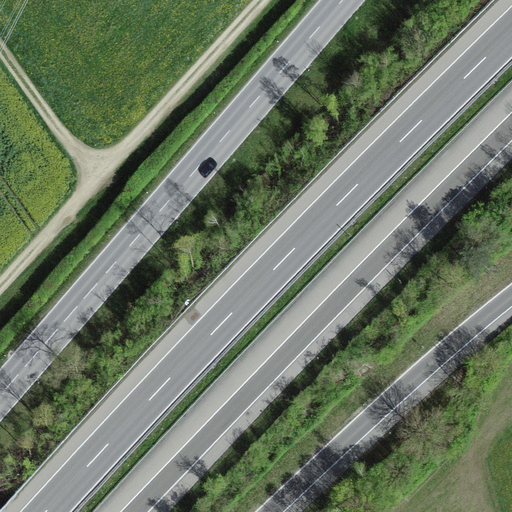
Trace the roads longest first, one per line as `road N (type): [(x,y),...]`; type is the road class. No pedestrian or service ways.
road 1 (motorway): [(511,33),(48,511)]
road 2 (tertiary): [(0,395),(343,0)]
road 3 (track): [(0,284),(262,0)]
road 4 (motorway): [(136,511),(375,264)]
road 5 (motorway): [(273,511),(511,301)]
road 6 (trunk): [(375,264),(511,129)]
road 7 (track): [(0,47),(101,172)]
